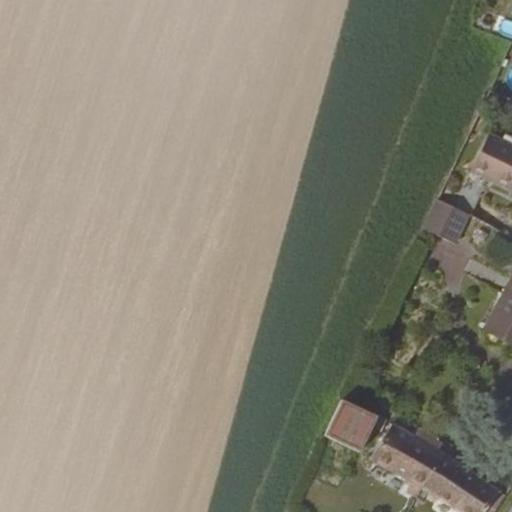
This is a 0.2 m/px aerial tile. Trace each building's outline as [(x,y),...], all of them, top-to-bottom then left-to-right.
[(511,21),(504,18),(497,30),(511,37),(511,21)] [(469,170),(511,190),(511,146),(486,134),(469,170)] [(422,227),(453,244),(467,215),(436,198),(422,227)] [(511,277),(484,329),(511,344),(511,277)] [(340,400),(323,435),(359,453),(376,416),(340,400)] [(391,424),(369,459),(421,489),(446,449),(439,445),(437,450),(432,448),(435,441),(416,430),(412,436),(391,424)] [(421,489),(457,511),(483,511),(497,491),(447,460),(452,453),(446,449),(421,489)] [(413,485),(407,494),(415,499),(421,489),(413,485)] [(483,511),(493,511),(505,495),(497,491),(483,511)]
